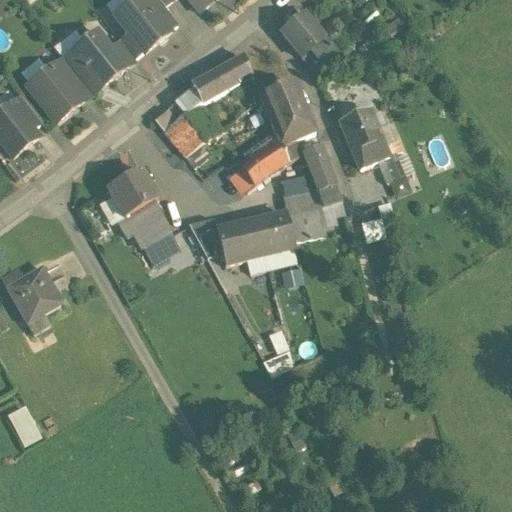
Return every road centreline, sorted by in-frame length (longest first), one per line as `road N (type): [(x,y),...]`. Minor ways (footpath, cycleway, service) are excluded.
road 1 (residential): [(270,0),(0,207)]
road 2 (track): [(232,511),(148,361)]
